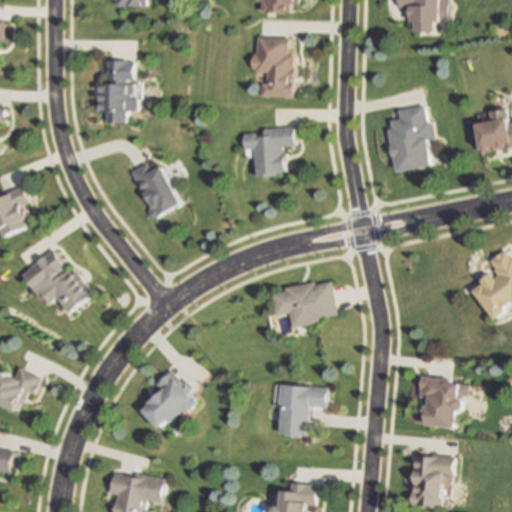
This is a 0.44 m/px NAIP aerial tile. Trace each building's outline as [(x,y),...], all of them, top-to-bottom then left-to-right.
[(143,8),(143,0),(114,0),(115,8),(143,8)] [(292,0),(292,8),(265,8),(265,0),(292,0)] [(440,0),(440,16),(435,16),(435,26),(432,26),(416,26),(417,22),(415,22),(415,18),(417,18),(417,15),(412,15),(412,13),(410,13),(410,5),(399,4),(399,0),(440,0)] [(288,35),(288,50),(294,50),(294,93),(288,93),(268,93),(263,93),(263,78),(268,78),(268,69),(257,69),(257,67),(254,67),(254,50),(257,50),(257,35),(288,35)] [(128,60),(128,62),(135,62),(135,97),(138,97),(138,109),(135,109),(128,109),(128,120),(108,121),(108,109),(102,109),(102,74),(108,74),(108,60),(128,60)] [(426,110),(428,119),(431,118),(434,134),(427,136),(432,160),(398,168),(393,143),(389,127),(394,126),(392,117),(402,115),(399,104),(424,99),(426,110)] [(510,112),(511,120),(511,119),(511,144),(481,149),(476,118),(510,112)] [(284,146),(286,170),(279,171),(279,173),(258,175),(256,148),(247,149),(246,133),(255,132),(265,131),(265,129),(297,127),(297,129),(298,145),(284,146)] [(151,164),(154,170),(162,165),(183,202),(158,215),(138,178),(135,173),(151,164)] [(24,207),(26,212),(28,211),(30,215),(28,216),(26,218),(29,224),(5,236),(0,226),(0,198),(14,192),(25,187),(32,203),(24,207)] [(511,296),(504,303),(506,306),(495,314),(474,286),(484,279),(482,276),(492,268),(496,275),(500,272),(490,259),(509,244),(511,247),(511,296)] [(54,247),(71,268),(74,266),(94,289),(70,309),(51,286),(42,293),(24,271),(54,247)] [(333,278),(340,312),(324,316),(325,319),(294,325),(294,322),(292,311),(278,313),(273,290),(287,287),(286,285),(317,278),(318,281),(333,278)] [(37,372),(43,375),(36,391),(30,389),(25,400),(22,399),(18,408),(0,400),(0,366),(17,374),(20,365),(34,371),(37,372)] [(174,366),(185,379),(188,376),(194,383),(191,385),(193,388),(192,389),(195,393),(197,395),(200,398),(188,410),(184,407),(172,419),(169,417),(163,424),(145,405),(164,387),(158,380),(174,366)] [(423,373),(434,374),(443,374),(443,378),(459,379),(459,381),(470,382),(469,394),(458,393),(458,395),(459,395),(460,395),(460,396),(461,396),(462,397),(462,398),(463,398),(463,399),(463,400),(463,401),(463,402),(463,403),(462,404),(462,405),(461,405),(460,406),(459,406),(458,406),(457,406),(456,422),(430,420),(431,417),(427,417),(427,412),(424,412),(425,403),(428,403),(428,395),(421,395),(422,379),(423,373)] [(330,385),(329,405),(313,404),(311,430),(308,430),(308,432),(301,432),(301,434),(289,433),(289,431),(281,430),(281,428),(277,428),(279,402),(280,402),(281,382),(330,385)] [(10,470),(0,468),(0,446),(14,449),(10,470)] [(456,455),(454,483),(446,482),(444,502),(444,505),(428,504),(428,501),(416,500),(412,500),(413,489),(417,490),(418,480),(415,480),(417,452),(456,455)] [(117,471),(143,475),(144,472),(166,475),(165,478),(168,478),(164,501),(148,498),(146,506),(153,508),(151,511),(114,511),(118,500),(119,494),(113,493),(117,471)] [(322,484),(318,504),(310,503),(308,511),(274,511),(273,511),(273,510),(273,509),(273,508),(273,507),(273,506),(273,505),(274,505),(274,504),(275,503),(276,503),(277,502),(278,502),(279,502),(281,486),(293,487),(294,479),(313,481),(322,484)]
